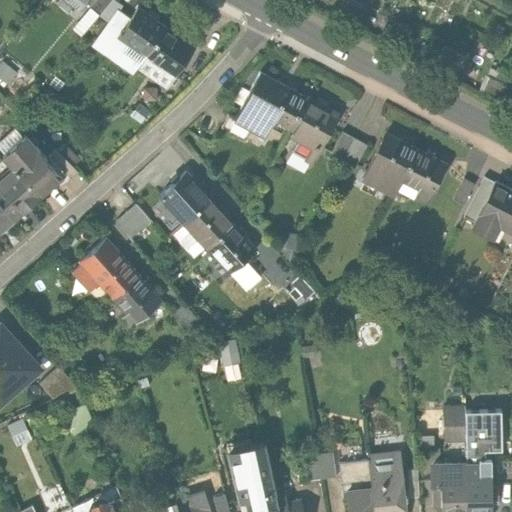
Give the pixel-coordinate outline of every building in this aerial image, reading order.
[(70,0),(66,5),(78,14),(88,0),(70,0)] [(113,1),(111,0),(96,0),(88,11),(99,19),(113,1)] [(127,19),(116,11),(90,48),(133,77),(136,72),(164,30),(133,10),(127,19)] [(192,48),(164,30),(136,72),(164,91),(192,48)] [(82,71),(73,63),(57,80),(66,88),(82,71)] [(0,76),(12,83),(19,70),(6,64),(0,76)] [(273,123),(290,132),(308,101),(259,74),(234,120),(232,123),(249,132),(264,140),(273,123)] [(308,101),(290,132),(288,137),(309,149),(303,160),(311,165),(320,148),(337,116),(308,101)] [(232,123),(234,120),(227,116),(220,128),(244,141),(249,132),(232,123)] [(391,196),(399,182),(416,147),(384,131),(359,179),(391,196)] [(342,132),(331,153),(355,167),(367,146),(342,132)] [(0,156),(0,160),(8,170),(36,202),(62,180),(42,159),(23,136),(0,156)] [(447,163),(416,147),(399,182),(418,191),(414,199),(426,205),(447,163)] [(42,159),(62,180),(72,170),(53,149),(42,159)] [(8,170),(0,177),(0,213),(10,225),(36,202),(8,170)] [(156,198),(179,224),(207,199),(184,173),(156,198)] [(473,222),(493,183),(483,178),(464,217),(473,222)] [(464,179),(453,200),(463,206),(474,185),(464,179)] [(511,234),(511,192),(493,183),(473,222),(469,230),(492,241),(499,228),(511,234)] [(203,251),(231,226),(207,199),(179,224),(203,251)] [(114,223),(130,242),(151,223),(135,205),(114,223)] [(0,233),(10,225),(0,213),(0,233)] [(231,226),(203,251),(217,266),(213,270),(223,280),(254,252),(231,226)] [(137,277),(105,240),(68,272),(88,294),(97,286),(110,301),(137,277)] [(288,263),(278,251),(268,259),(278,271),(288,263)] [(160,303),(137,277),(110,301),(133,327),(160,303)] [(196,321),(183,305),(171,316),(184,331),(196,321)] [(226,322),(229,331),(237,328),(234,319),(226,322)] [(0,328),(0,377),(17,363),(22,369),(36,356),(8,324),(2,330),(0,328)] [(217,343),(222,368),(238,365),(234,340),(217,343)] [(299,348),(301,359),(316,357),(315,346),(299,348)] [(146,379),(137,383),(139,391),(149,387),(146,379)] [(461,389),(453,389),(453,397),(462,397),(461,389)] [(84,406),(64,413),(70,436),(92,424),(84,406)] [(443,408),(446,444),(465,443),(464,412),(464,407),(443,408)] [(465,443),(465,463),(485,462),(485,459),(485,452),(501,452),(500,411),(464,412),(465,443)] [(6,427),(16,449),(30,442),(21,421),(6,427)] [(433,438),(415,439),(415,453),(433,452),(433,438)] [(263,446),(223,454),(234,504),(243,502),(244,511),(276,511),(273,491),(263,446)] [(400,452),(367,455),(368,461),(368,475),(370,488),(372,511),(405,511),(402,470),(400,452)] [(332,454),(303,458),(306,482),(335,478),(332,454)] [(490,459),(485,459),(485,462),(465,463),(465,511),(491,511),(491,491),(490,459)] [(368,475),(368,461),(338,464),(340,478),(368,475)] [(433,465),(430,467),(431,480),(434,484),(434,508),(440,508),(440,511),(465,511),(465,463),(433,465)] [(402,470),(405,511),(419,511),(417,470),(402,470)] [(273,491),(276,511),(303,511),(298,486),(273,491)] [(372,511),(370,488),(345,490),(345,497),(346,511),(372,511)] [(173,505),(175,511),(209,511),(203,491),(172,501),(173,505)] [(228,511),(223,496),(212,499),(215,511),(228,511)] [(110,511),(108,507),(101,502),(87,507),(86,511),(110,511)] [(108,507),(110,511),(124,511),(120,502),(108,507)]
